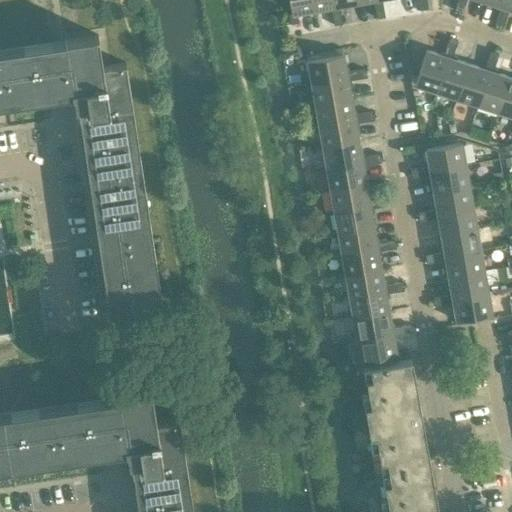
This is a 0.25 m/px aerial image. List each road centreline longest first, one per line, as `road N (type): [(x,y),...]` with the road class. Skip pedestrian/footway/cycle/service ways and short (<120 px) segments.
road 1 (residential): [(452,511),(371,44)]
road 2 (residential): [(68,324),(42,164),(0,170)]
road 3 (residential): [(511,482),(484,325)]
road 4 (residential): [(371,44),(426,29),(511,55)]
